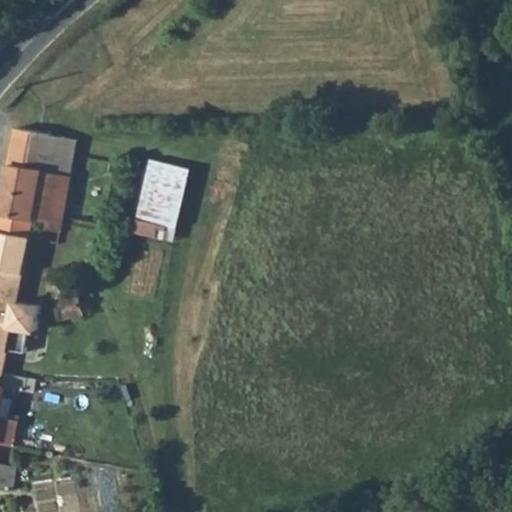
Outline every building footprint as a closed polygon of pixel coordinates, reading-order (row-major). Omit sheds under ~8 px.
[(26,129),(2,232),(37,241),(42,220),(72,227),(92,144),(26,129)] [(162,170),(148,227),(187,237),(201,179),(162,170)] [(2,232),(0,240),(0,385),(0,386),(4,375),(9,352),(26,356),(31,334),(38,335),(44,311),(21,305),(37,241),(2,232)] [(64,323),(94,315),(89,296),(79,299),(76,284),(56,288),(64,323)] [(0,385),(0,418),(6,389),(33,396),(36,383),(4,375),(0,386),(0,385)] [(0,419),(0,447),(10,449),(14,422),(0,419)]
